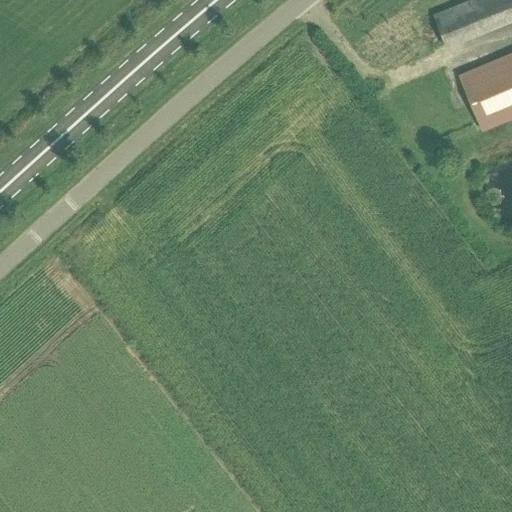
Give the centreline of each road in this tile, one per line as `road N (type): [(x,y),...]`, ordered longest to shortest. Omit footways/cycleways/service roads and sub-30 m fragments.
road 1 (unclassified): [(0,270),(303,0)]
road 2 (primary): [(0,193),(217,0)]
